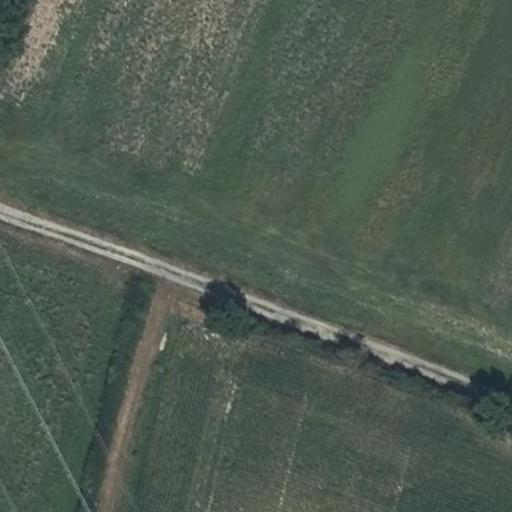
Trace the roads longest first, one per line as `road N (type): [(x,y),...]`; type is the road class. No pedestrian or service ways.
road 1 (unclassified): [(0,213),(511,407)]
road 2 (track): [(113,511),(168,277)]
